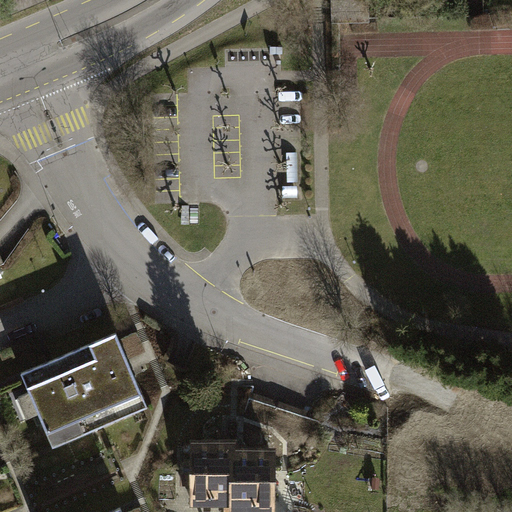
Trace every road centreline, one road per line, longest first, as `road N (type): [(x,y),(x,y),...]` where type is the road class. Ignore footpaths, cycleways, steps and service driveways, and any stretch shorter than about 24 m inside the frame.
road 1 (residential): [(26,62),(86,197),(145,272)]
road 2 (residential): [(145,272),(192,304),(363,374)]
road 3 (residential): [(145,272),(0,334)]
road 4 (secondary): [(155,0),(26,62)]
